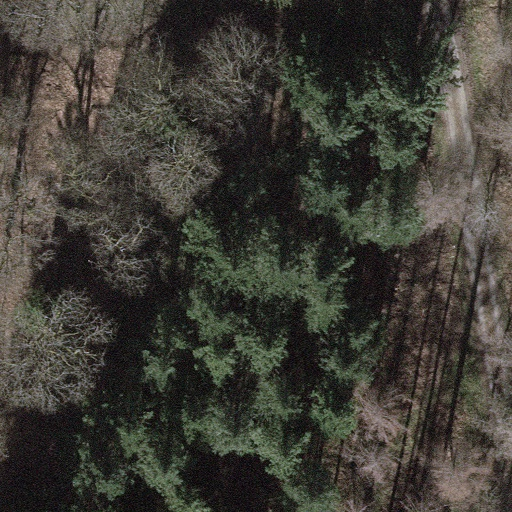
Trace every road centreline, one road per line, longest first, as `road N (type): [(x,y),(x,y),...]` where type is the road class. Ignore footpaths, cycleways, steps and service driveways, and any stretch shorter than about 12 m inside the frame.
road 1 (track): [(436,0),(511,327)]
road 2 (track): [(0,23),(177,0)]
